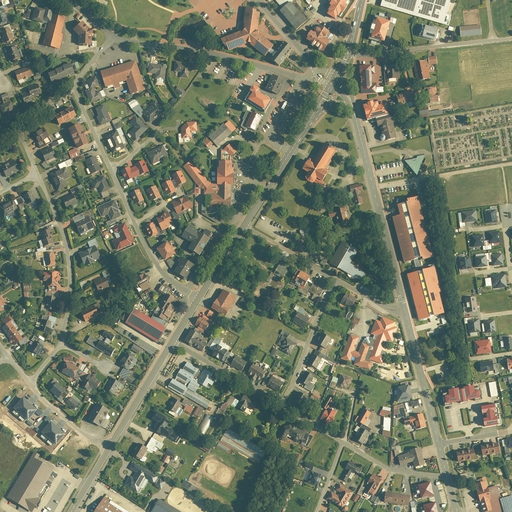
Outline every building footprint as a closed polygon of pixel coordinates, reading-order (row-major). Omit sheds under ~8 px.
[(274,11),(290,30),(303,20),(288,2),(290,0),(266,0),(267,1),(268,0),(271,0),(278,7),(274,11)] [(348,2),(348,1),(347,0),(332,0),(326,10),(329,12),(327,15),(335,20),(337,16),(340,18),(350,3),(348,2)] [(383,0),(381,8),(448,27),(451,16),(447,15),(451,0),(383,0)] [(28,22),(39,24),(40,20),(46,22),(48,13),(49,9),(41,7),(40,9),(31,7),(28,22)] [(224,52),(244,42),(262,56),(271,45),(254,31),(258,11),(243,8),(239,30),(218,40),(224,52)] [(41,44),(56,47),(63,17),(48,13),(41,44)] [(383,43),(389,23),(375,19),(370,39),(383,43)] [(74,45),(87,46),(87,36),(89,34),(88,29),(86,29),(78,22),(70,30),(75,37),(74,45)] [(308,44),(322,52),(331,38),(327,36),(329,32),(318,26),(313,34),(310,32),(306,38),(308,39),(307,41),(309,43),(308,44)] [(480,26),(460,28),(461,38),(481,36),(480,26)] [(439,32),(425,28),(422,38),(436,42),(437,39),(438,40),(440,34),(438,34),(439,32)] [(8,29),(0,32),(3,39),(1,40),(3,45),(13,42),(8,29)] [(278,67),(292,50),(284,43),(270,60),(278,67)] [(17,47),(4,51),(8,63),(20,59),(17,47)] [(144,92),(134,58),(96,70),(101,87),(110,84),(111,87),(117,86),(116,83),(123,81),(128,97),(144,92)] [(153,83),(160,85),(161,79),(162,80),(165,62),(156,61),(156,63),(148,62),(148,61),(143,60),(141,71),(152,73),(151,78),(153,78),(153,83)] [(177,75),(177,77),(185,78),(186,69),(194,70),(195,62),(185,60),(185,62),(172,60),(171,71),(173,72),(172,74),(177,75)] [(414,62),(418,82),(430,79),(426,60),(414,62)] [(53,73),(47,75),(50,84),(58,82),(57,81),(65,78),(64,77),(72,74),(69,64),(60,67),(60,69),(53,71),(53,73)] [(27,67),(13,73),(16,81),(31,76),(27,67)] [(371,67),(359,67),(361,90),(373,89),(371,67)] [(388,81),(397,81),(396,67),(387,67),(388,81)] [(261,90),(275,96),(281,81),(268,75),(252,68),(249,76),(264,83),(261,90)] [(100,98),(97,90),(92,91),(90,86),(96,84),(94,80),(96,79),(94,74),(92,75),(81,79),(83,83),(80,84),(87,103),(100,98)] [(36,86),(26,90),(28,97),(39,93),(36,86)] [(175,91),(179,95),(178,96),(181,98),(185,92),(178,87),(175,91)] [(400,106),(414,101),(411,92),(397,96),(400,106)] [(249,106),(263,113),(269,102),(270,99),(260,94),(258,96),(253,93),(249,101),(241,97),(238,104),(248,109),(249,106)] [(432,103),(440,102),(439,94),(431,96),(432,103)] [(135,100),(128,103),(131,109),(138,106),(135,100)] [(143,113),(149,123),(164,114),(157,102),(150,106),(151,108),(143,113)] [(10,103),(0,106),(0,113),(1,118),(14,114),(10,103)] [(93,117),(98,126),(110,120),(102,103),(92,108),(95,116),(93,117)] [(368,120),(378,118),(374,103),(364,106),(368,120)] [(68,122),(77,118),(70,106),(62,111),(68,122)] [(242,127),(251,131),(257,117),(248,114),(249,112),(242,110),(237,122),(243,125),(242,127)] [(60,127),(68,122),(62,111),(54,116),(60,127)] [(379,119),(381,125),(393,122),(400,121),(398,114),(379,119)] [(129,135),(136,142),(148,129),(135,117),(128,125),(133,130),(129,135)] [(231,131),(222,120),(198,141),(204,148),(210,142),(214,147),(231,131)] [(385,141),(397,138),(393,122),(381,125),(385,141)] [(192,132),(196,131),(196,123),(187,124),(182,130),(183,139),(190,138),(190,134),(192,132)] [(77,151),(90,146),(81,124),(68,130),(77,151)] [(44,127),(33,135),(40,149),(53,142),(50,136),(44,127)] [(101,133),(110,155),(122,149),(113,128),(101,133)] [(308,161),(303,158),(296,170),(304,175),(302,178),(302,181),(307,184),(311,184),(313,180),(320,185),(328,171),(324,169),(336,149),(321,140),(308,161)] [(143,152),(149,163),(165,155),(159,144),(143,152)] [(186,145),(180,149),(183,154),(189,150),(186,145)] [(229,146),(221,152),(217,147),(208,155),(212,160),(224,175),(241,160),(229,146)] [(47,162),(57,157),(52,147),(42,152),(47,162)] [(75,158),(77,163),(86,159),(93,175),(103,170),(97,154),(91,156),(90,155),(85,157),(84,154),(75,158)] [(415,179),(424,157),(417,158),(416,161),(404,163),(415,179)] [(20,170),(14,160),(1,167),(7,178),(20,170)] [(214,174),(213,183),(211,184),(187,160),(183,167),(202,193),(206,195),(206,202),(201,202),(201,214),(215,223),(220,223),(219,206),(230,206),(230,176),(214,174)] [(121,171),(126,185),(135,182),(134,180),(142,177),(142,179),(150,176),(145,162),(136,166),(137,168),(132,170),(131,167),(121,171)] [(67,187),(65,180),(72,177),(68,167),(51,174),(58,191),(67,187)] [(169,172),(175,186),(184,182),(178,168),(169,172)] [(100,188),(105,198),(110,196),(108,190),(110,189),(109,187),(111,186),(105,173),(89,179),(94,190),(100,188)] [(164,195),(172,192),(167,179),(159,182),(164,195)] [(365,191),(363,183),(351,186),(356,205),(364,203),(361,192),(365,191)] [(149,200),(157,196),(152,184),(143,188),(149,200)] [(132,204),(141,200),(136,189),(127,193),(132,204)] [(37,200),(32,191),(24,196),(28,205),(37,200)] [(62,198),(67,209),(78,204),(73,193),(62,198)] [(178,215),(192,208),(188,197),(173,204),(178,215)] [(97,207),(102,217),(102,218),(109,215),(112,221),(121,217),(118,211),(120,210),(115,199),(97,207)] [(19,210),(14,200),(0,206),(0,208),(5,218),(19,210)] [(394,219),(406,268),(420,264),(433,261),(417,201),(397,207),(400,218),(394,219)] [(339,225),(351,222),(347,208),(332,212),(333,217),(337,216),(339,225)] [(80,235),(95,229),(91,217),(95,216),(92,209),(82,213),(84,218),(75,222),(80,235)] [(465,223),(478,221),(476,209),(463,211),(465,223)] [(488,224),(498,222),(496,209),(486,211),(488,224)] [(162,216),(163,218),(167,227),(173,224),(168,214),(162,216)] [(163,218),(157,220),(162,230),(168,228),(167,227),(163,218)] [(110,235),(115,233),(119,231),(122,239),(113,242),(117,250),(135,242),(127,223),(108,231),(110,235)] [(151,237),(157,234),(152,224),(146,227),(151,237)] [(185,226),(178,238),(188,244),(185,250),(196,256),(209,234),(202,230),(200,234),(198,233),(185,226)] [(52,229),(41,233),(43,239),(42,240),(44,247),(55,243),(52,237),(54,236),(52,229)] [(489,233),(491,245),(503,243),(502,231),(489,233)] [(472,234),(474,248),(486,246),(484,232),(472,234)] [(95,261),(101,258),(102,258),(97,247),(100,246),(97,239),(87,243),(89,248),(77,252),(84,269),(96,264),(95,261)] [(161,261),(171,254),(168,250),(171,248),(169,245),(167,246),(164,241),(153,249),(161,261)] [(359,250),(344,241),(331,264),(362,282),(368,273),(351,263),(359,250)] [(57,265),(55,252),(45,254),(47,266),(57,265)] [(495,266),(505,264),(503,253),(493,255),(495,266)] [(172,271),(182,278),(191,265),(177,255),(172,261),(176,264),(172,271)] [(463,270),(473,269),(470,255),(461,257),(463,270)] [(275,273),(285,279),(293,264),(284,259),(275,273)] [(291,283),(304,290),(312,277),(303,271),(302,273),(298,271),(291,283)] [(59,272),(47,272),(44,272),(44,281),(46,281),(46,286),(48,286),(48,293),(59,293),(59,272)] [(272,272),(267,281),(271,283),(276,274),(272,272)] [(494,290),(507,288),(505,272),(492,274),(494,290)] [(146,274),(134,281),(138,288),(140,287),(143,291),(151,286),(149,283),(151,282),(146,274)] [(101,276),(93,280),(100,295),(111,289),(106,277),(102,279),(101,276)] [(317,279),(310,291),(315,294),(312,299),(318,302),(328,285),(317,279)] [(165,284),(162,285),(158,292),(165,295),(152,318),(166,327),(169,323),(171,324),(176,315),(175,315),(180,310),(179,309),(183,305),(182,299),(179,298),(180,296),(175,294),(176,293),(172,291),(172,289),(165,284)] [(225,290),(213,308),(227,317),(238,299),(225,290)] [(353,309),(359,299),(348,292),(341,302),(352,308),(353,309)] [(57,298),(47,297),(46,309),(56,310),(57,298)] [(244,298),(240,305),(244,309),(249,301),(244,298)] [(469,313),(478,312),(476,298),(467,299),(469,313)] [(100,316),(94,305),(81,312),(87,323),(100,316)] [(299,312),(305,316),(307,312),(297,306),(295,310),(299,312)] [(353,309),(352,308),(346,317),(351,320),(356,311),(353,309)] [(152,318),(136,309),(132,316),(127,313),(123,319),(128,322),(127,324),(159,343),(169,328),(166,327),(152,318)] [(221,317),(211,311),(207,317),(205,315),(203,318),(202,317),(196,325),(200,328),(198,330),(204,334),(214,320),(218,323),(221,317)] [(294,321),(305,328),(311,319),(305,316),(299,312),(294,321)] [(16,345),(24,339),(11,323),(14,320),(10,314),(2,321),(5,325),(2,328),(11,340),(10,340),(12,343),(13,343),(16,345)] [(346,347),(341,359),(351,363),(353,356),(357,358),(355,365),(371,371),(373,367),(375,366),(374,363),(372,362),(372,360),(384,364),(388,352),(384,351),(389,339),(394,341),(399,328),(396,327),(397,322),(383,317),(382,321),(377,320),(372,334),(375,335),(374,338),(371,337),(370,338),(370,337),(365,339),(366,340),(365,341),(364,343),(363,343),(360,352),(355,351),(360,337),(352,334),(347,347),(346,347)] [(55,323),(43,319),(39,330),(50,334),(51,329),(53,330),(55,323)] [(471,334),(481,332),(479,319),(469,321),(471,334)] [(487,333),(496,331),(494,320),(485,322),(487,333)] [(193,330),(186,341),(203,351),(208,343),(198,337),(200,334),(193,330)] [(116,336),(107,331),(104,336),(113,341),(116,336)] [(279,344),(283,346),(288,338),(288,339),(291,334),(287,332),(279,344)] [(323,346),(328,349),(334,339),(323,333),(317,343),(323,346)] [(283,350),(292,356),(299,345),(288,339),(288,338),(283,346),(282,347),(285,348),(283,350)] [(477,356),(493,353),(491,339),(474,342),(477,356)] [(45,347),(36,340),(30,349),(39,355),(45,347)] [(117,349),(102,340),(97,348),(112,357),(117,349)] [(133,345),(130,350),(138,355),(141,349),(133,345)] [(219,345),(212,355),(222,361),(229,351),(219,345)] [(319,351),(328,357),(331,351),(328,349),(323,346),(319,351)] [(272,355),(276,357),(280,351),(276,348),(272,355)] [(318,351),(315,355),(323,360),(328,363),(331,359),(328,357),(319,351),(318,351)] [(137,358),(127,352),(120,365),(129,370),(137,358)] [(309,363),(318,369),(323,360),(315,355),(314,354),(309,363)] [(237,356),(231,367),(242,374),(249,363),(237,356)] [(201,368),(189,361),(184,370),(182,369),(177,377),(179,378),(177,381),(174,379),(170,387),(184,395),(188,388),(196,393),(202,384),(198,382),(202,374),(199,372),(201,368)] [(80,368),(68,362),(62,372),(74,379),(80,368)] [(493,365),(492,362),(480,364),(481,373),(494,371),(493,371),(493,365)] [(256,363),(249,375),(262,382),(269,371),(256,363)] [(215,375),(205,369),(202,374),(198,382),(202,384),(208,387),(215,375)] [(307,385),(310,386),(311,383),(316,376),(307,371),(301,381),(307,385)] [(102,382),(89,374),(82,386),(88,390),(90,387),(97,391),(102,382)] [(338,386),(348,390),(349,387),(350,387),(354,378),(343,374),(341,379),(338,386)] [(338,386),(341,379),(334,377),(331,387),(337,389),(338,386)] [(122,384),(112,378),(106,389),(116,395),(122,384)] [(274,378),(269,385),(280,392),(285,384),(274,378)] [(67,390),(57,382),(50,391),(60,398),(67,390)] [(496,382),(489,383),(490,397),(497,397),(496,382)] [(317,386),(311,383),(310,386),(307,385),(305,388),(313,392),(317,386)] [(399,403),(414,399),(411,385),(400,387),(399,403)] [(470,403),(469,401),(483,398),(482,391),(477,391),(476,386),(466,388),(466,390),(462,390),(461,389),(450,391),(451,396),(447,397),(448,404),(461,402),(461,404),(470,403)] [(295,401),(304,406),(309,396),(300,392),(295,401)] [(259,401),(246,394),(239,408),(246,412),(248,407),(254,410),(259,401)] [(316,402),(319,397),(313,394),(310,399),(316,402)] [(327,410),(329,411),(330,408),(335,400),(329,396),(323,407),(327,410)] [(80,404),(72,397),(66,404),(74,411),(80,404)] [(30,404),(22,398),(13,409),(20,415),(30,404)] [(182,403),(175,399),(169,408),(177,413),(182,403)] [(111,411),(97,403),(88,420),(101,427),(111,411)] [(37,411),(30,404),(20,415),(27,421),(37,411)] [(405,418),(408,418),(405,404),(395,407),(394,416),(398,415),(399,419),(405,417),(405,418)] [(485,427),(500,425),(497,404),(481,407),(482,415),(485,415),(486,419),(483,419),(485,427)] [(385,415),(390,416),(391,409),(382,407),(380,416),(385,417),(385,415)] [(199,418),(203,411),(198,408),(194,414),(199,418)] [(322,419),(331,424),(338,413),(330,408),(329,411),(327,410),(322,419)] [(221,417),(224,412),(219,409),(216,414),(221,417)] [(363,424),(365,425),(372,413),(365,409),(360,417),(358,421),(363,424)] [(172,420),(158,412),(153,419),(159,422),(155,429),(176,442),(181,435),(168,427),(172,420)] [(417,430),(428,427),(424,414),(408,418),(405,418),(404,419),(406,425),(412,424),(413,426),(416,426),(417,430)] [(203,437),(214,419),(207,415),(196,433),(203,437)] [(392,437),(392,419),(385,417),(383,436),(392,437)] [(58,429),(51,422),(41,433),(48,439),(58,429)] [(300,443),(306,433),(288,423),(280,437),(286,440),(289,435),(295,438),(294,440),(300,443)] [(362,428),(371,433),(373,429),(365,425),(363,424),(361,427),(362,428)] [(356,439),(364,444),(371,433),(362,428),(356,439)] [(65,435),(58,429),(48,439),(55,445),(65,435)] [(223,437),(264,457),(267,451),(261,448),(262,447),(227,429),(223,437)] [(223,437),(220,442),(251,459),(253,454),(223,437)] [(193,445),(208,453),(212,446),(197,438),(193,445)] [(217,446),(228,453),(230,450),(219,443),(217,446)] [(483,446),(484,456),(502,454),(500,443),(483,446)] [(148,448),(140,444),(134,455),(142,459),(148,448)] [(168,448),(165,453),(173,457),(176,452),(168,448)] [(416,468),(427,465),(422,448),(412,451),(410,451),(408,454),(400,457),(402,465),(415,462),(416,468)] [(476,449),(458,452),(460,463),(478,460),(476,449)] [(31,452),(3,498),(27,511),(30,511),(38,500),(35,498),(52,470),(36,460),(38,456),(31,452)] [(312,471),(313,465),(304,462),(303,469),(312,471)] [(166,481),(135,463),(131,469),(137,473),(135,478),(132,476),(126,485),(139,493),(147,479),(162,488),(166,481)] [(358,469),(349,464),(341,480),(346,483),(351,473),(355,475),(358,469)] [(323,476),(312,472),(308,482),(319,486),(323,476)] [(383,481),(373,475),(368,483),(369,485),(363,493),(372,498),(383,481)] [(486,479),(473,482),(481,511),(511,511),(511,498),(511,497),(501,500),(496,486),(488,488),(486,479)] [(204,490),(185,480),(182,486),(200,497),(204,490)] [(430,484),(415,487),(418,500),(433,497),(430,484)] [(354,493),(339,485),(335,491),(340,494),(338,498),(330,494),(326,501),(341,510),(342,511),(347,511),(348,511),(348,509),(347,507),(346,507),(354,493)] [(410,497),(386,494),(384,505),(408,508),(410,497)] [(382,502),(383,498),(376,496),(375,504),(378,505),(379,501),(382,502)] [(129,511),(106,497),(96,511),(129,511)] [(181,511),(160,499),(152,511),(181,511)]
